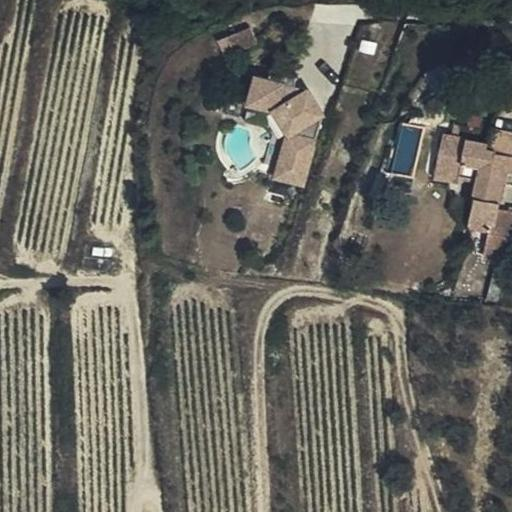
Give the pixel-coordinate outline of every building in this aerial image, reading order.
[(254,24),(224,37),(230,51),(260,38),(254,24)] [(320,83),(268,71),(263,99),(288,104),(300,129),(294,156),(291,173),(319,179),(334,106),(320,83)] [(279,152),(294,156),(300,129),(288,104),(263,99),(259,114),(271,117),(283,142),(279,152)] [(0,122),(16,126),(19,109),(0,101),(0,122)] [(509,167),(511,150),(511,124),(484,120),(485,115),(472,112),(470,122),(449,118),(446,132),(435,130),(429,164),(452,168),(450,174),(470,178),(463,222),(488,226),(493,199),(499,166),(509,167)] [(452,168),(429,164),(427,176),(449,181),(450,174),(452,168)] [(511,201),(493,199),(488,226),(482,259),(510,265),(511,256),(511,201)]
